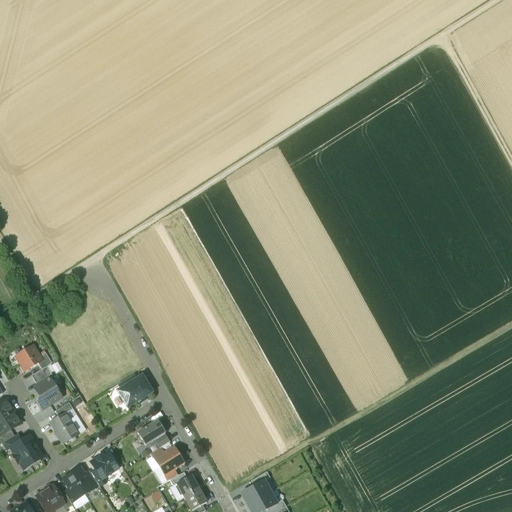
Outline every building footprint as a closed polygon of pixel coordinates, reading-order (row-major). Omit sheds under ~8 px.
[(33,348),(16,359),(25,373),(37,365),(42,362),(39,358),(33,348)] [(45,354),(39,358),(42,362),(37,365),(41,371),(46,367),(51,364),(45,354)] [(41,371),(31,377),(37,387),(49,380),(50,380),(53,378),(46,367),(41,371)] [(133,376),(118,385),(121,391),(136,381),(133,376)] [(121,391),(118,393),(127,408),(151,393),(141,378),(136,381),(121,391)] [(37,387),(34,389),(40,400),(38,401),(38,403),(41,409),(43,409),(61,398),(50,380),(49,380),(37,387)] [(0,404),(0,421),(13,413),(6,401),(0,404)] [(69,404),(55,413),(58,419),(65,414),(65,415),(72,410),(69,404)] [(13,413),(0,421),(0,437),(10,431),(21,425),(13,413)] [(58,419),(50,424),(63,445),(69,441),(69,442),(72,442),(74,441),(75,438),(78,435),(65,415),(65,414),(58,419)] [(157,422),(137,434),(145,447),(154,441),(164,435),(165,434),(157,422)] [(10,431),(0,437),(0,446),(2,445),(14,438),(10,431)] [(14,438),(2,445),(7,452),(11,450),(11,449),(22,442),(18,435),(14,438)] [(164,435),(154,441),(159,450),(160,449),(169,443),(164,435)] [(41,458),(29,438),(22,442),(11,449),(11,450),(15,456),(13,457),(17,464),(19,463),(23,470),(41,458)] [(163,454),(153,461),(151,458),(143,463),(150,474),(158,469),(179,456),(173,448),(163,454)] [(159,450),(150,455),(151,458),(153,461),(163,454),(160,449),(159,450)] [(107,453),(102,456),(101,456),(96,459),(96,460),(90,463),(95,471),(101,481),(103,479),(118,470),(107,453)] [(179,456),(158,469),(164,477),(174,471),(184,465),(179,456)] [(84,477),(80,470),(71,475),(84,496),(93,490),(84,477)] [(101,481),(95,471),(90,474),(98,487),(99,489),(106,484),(103,479),(101,481)] [(174,471),(164,477),(167,483),(177,476),(174,471)] [(90,474),(89,473),(84,477),(93,490),(98,487),(90,474)] [(264,482),(269,479),(266,473),(250,482),(254,488),(264,482)] [(84,496),(71,475),(63,480),(69,490),(76,501),(84,496)] [(180,476),(170,481),(173,486),(176,485),(183,481),(180,476)] [(183,481),(176,485),(184,498),(199,490),(191,476),(187,479),(183,481)] [(270,493),(264,482),(254,488),(241,495),(247,506),(270,493)] [(58,495),(53,487),(36,497),(44,511),(53,511),(54,511),(63,506),(64,505),(58,495)] [(69,490),(64,493),(70,504),(76,501),(69,490)] [(199,490),(184,498),(191,511),(199,508),(202,506),(206,503),(199,490)] [(64,493),(63,492),(58,495),(64,505),(63,506),(65,511),(72,507),(64,493)] [(270,493),(247,506),(250,511),(263,511),(266,510),(276,505),(270,493)] [(287,511),(282,501),(276,505),(266,510),(267,511),(287,511)]
